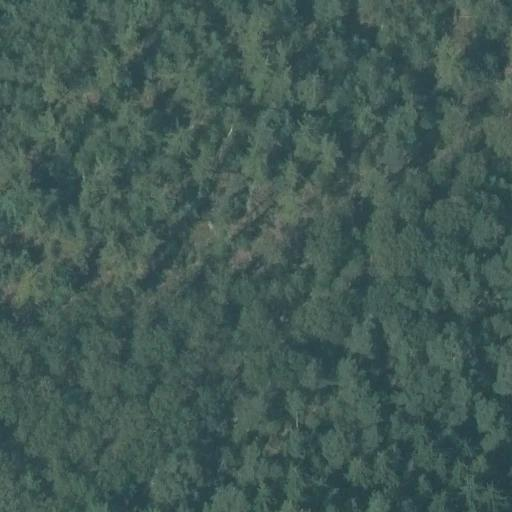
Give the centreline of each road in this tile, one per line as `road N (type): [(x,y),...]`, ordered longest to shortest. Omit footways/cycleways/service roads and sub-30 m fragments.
road 1 (track): [(511,122),(318,228),(137,302),(0,339)]
road 2 (track): [(105,511),(511,210)]
